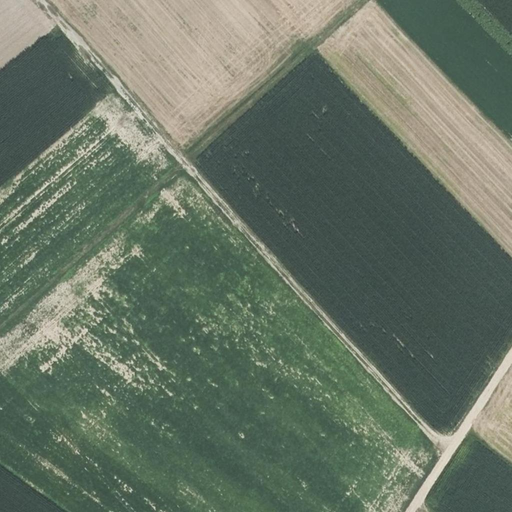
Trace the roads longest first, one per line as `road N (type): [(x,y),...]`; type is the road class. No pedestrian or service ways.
road 1 (track): [(453,448),(41,0)]
road 2 (track): [(373,0),(0,329)]
road 3 (track): [(511,357),(411,511)]
